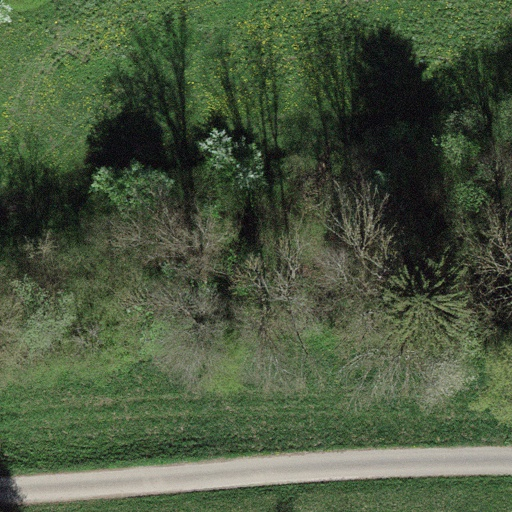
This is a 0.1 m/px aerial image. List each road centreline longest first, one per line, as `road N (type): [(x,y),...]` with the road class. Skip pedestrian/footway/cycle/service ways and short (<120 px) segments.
road 1 (track): [(511,462),(0,486)]
road 2 (track): [(0,224),(186,187)]
